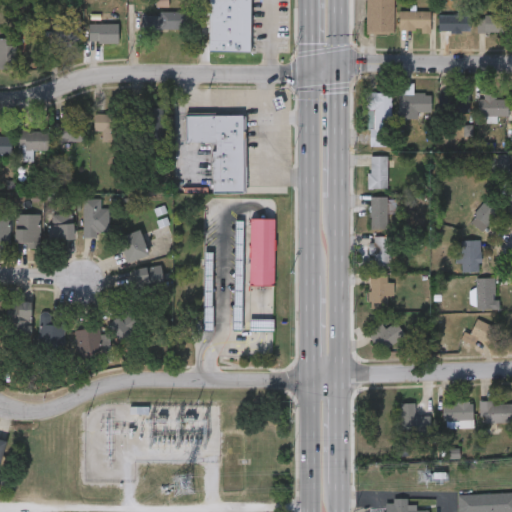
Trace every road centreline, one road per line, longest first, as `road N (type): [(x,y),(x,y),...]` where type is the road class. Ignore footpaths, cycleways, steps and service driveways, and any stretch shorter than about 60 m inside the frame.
road 1 (residential): [(339,64),(102,71),(32,97),(0,97)]
road 2 (residential): [(0,409),(64,403),(143,380),(311,377)]
road 3 (primary): [(340,375),(339,198)]
road 4 (residential): [(511,64),(339,64)]
road 5 (residential): [(340,375),(511,369)]
road 6 (primary): [(311,377),(310,511)]
road 7 (primary): [(339,198),(339,64)]
road 8 (primary): [(311,253),(311,377)]
road 9 (primary): [(340,497),(340,375)]
